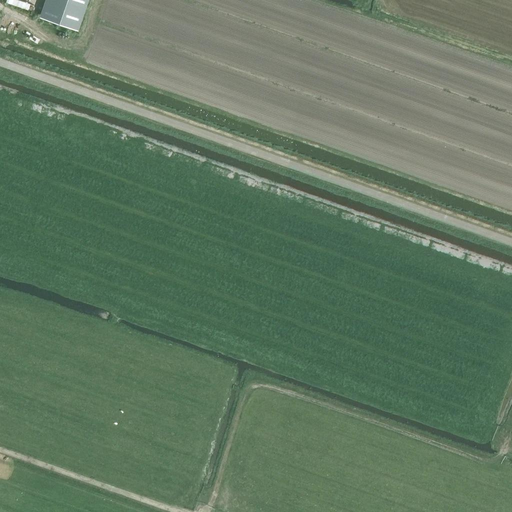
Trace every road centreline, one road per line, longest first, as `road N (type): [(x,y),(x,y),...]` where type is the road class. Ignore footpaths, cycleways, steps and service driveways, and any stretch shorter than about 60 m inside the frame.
road 1 (unclassified): [(511,243),(0,63)]
road 2 (track): [(176,511),(0,450)]
